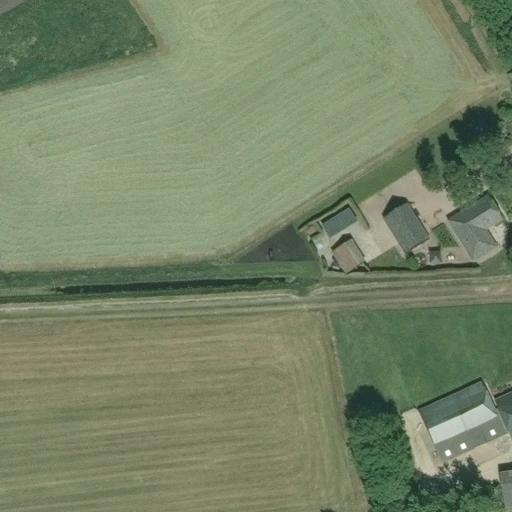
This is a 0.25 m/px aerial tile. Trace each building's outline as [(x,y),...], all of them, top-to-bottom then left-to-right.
[(447,221),(473,263),(497,248),(486,231),(502,221),(488,197),(447,221)] [(407,205),(396,212),(383,220),(405,255),(429,241),(407,205)] [(353,208),(328,225),(337,237),(362,220),(353,208)] [(352,240),(331,253),(345,276),(366,263),(352,240)] [(482,383),(419,412),(442,464),(509,434),(511,441),(511,440),(511,394),(495,402),(501,415),(497,417),(482,383)] [(511,473),(500,475),(505,507),(511,506),(511,473)]
